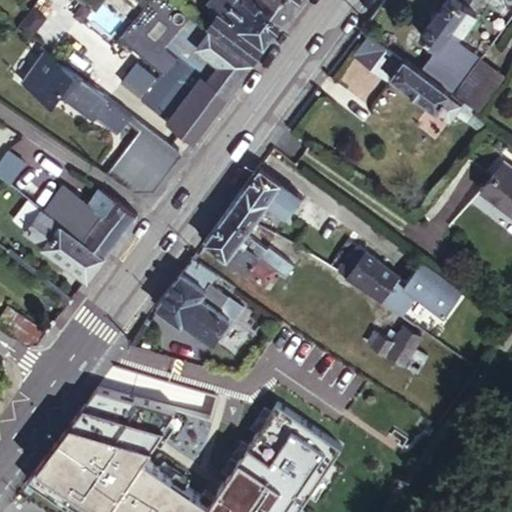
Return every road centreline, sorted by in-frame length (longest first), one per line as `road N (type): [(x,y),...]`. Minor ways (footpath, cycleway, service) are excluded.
road 1 (secondary): [(167,223),(334,0)]
road 2 (residential): [(167,223),(0,111)]
road 3 (secondary): [(50,380),(167,223)]
